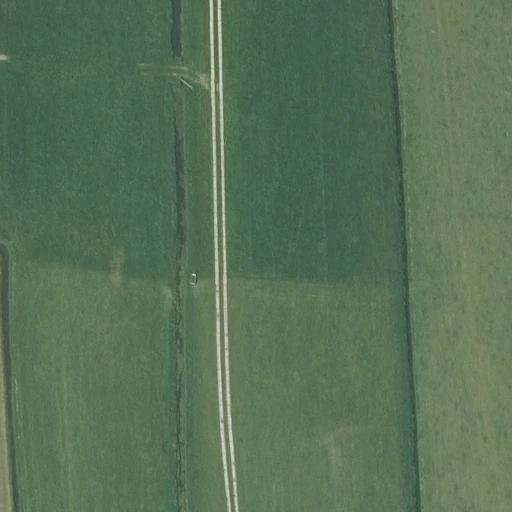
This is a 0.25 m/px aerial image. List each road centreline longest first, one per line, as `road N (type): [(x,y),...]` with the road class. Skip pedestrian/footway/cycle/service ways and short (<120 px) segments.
road 1 (track): [(233,511),(220,351),(224,0)]
road 2 (track): [(227,82),(0,58)]
